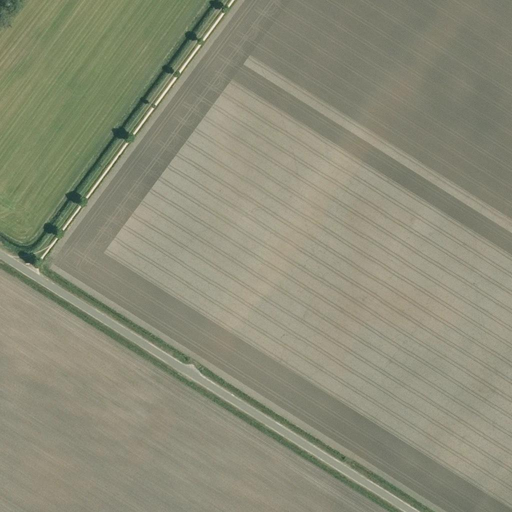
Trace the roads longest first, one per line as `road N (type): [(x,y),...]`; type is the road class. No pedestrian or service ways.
road 1 (unclassified): [(410,511),(0,254)]
road 2 (track): [(12,262),(41,248),(225,0)]
